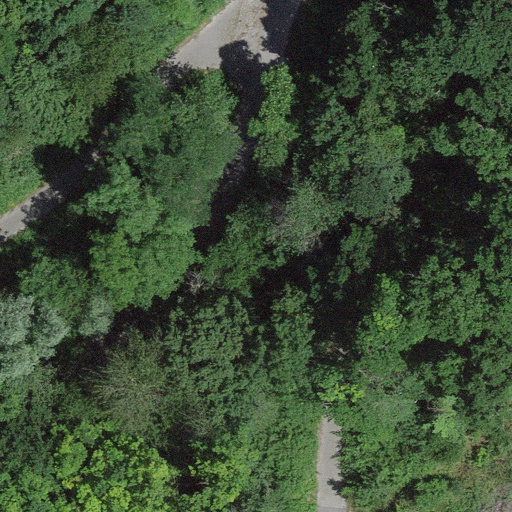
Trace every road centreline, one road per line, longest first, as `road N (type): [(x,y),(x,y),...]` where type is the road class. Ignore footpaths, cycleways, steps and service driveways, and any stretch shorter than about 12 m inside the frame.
road 1 (track): [(268,0),(267,63),(241,155),(209,214),(0,493)]
road 2 (track): [(399,0),(364,176),(324,511)]
road 3 (track): [(0,227),(80,176),(268,0)]
road 4 (track): [(511,228),(344,376)]
